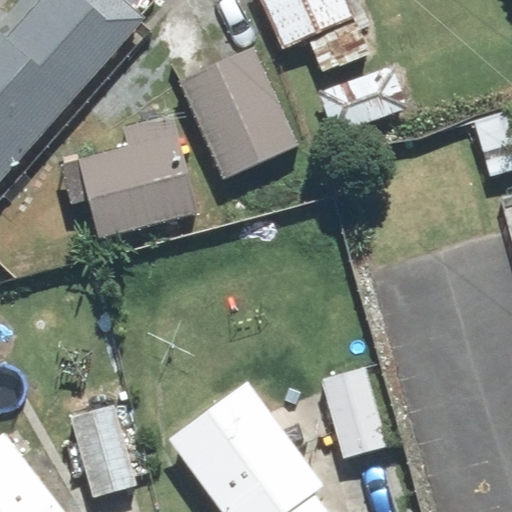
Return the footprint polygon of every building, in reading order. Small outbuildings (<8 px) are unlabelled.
[(0,185),(147,18),(126,0),(43,0),(9,40),(0,32),(0,185)] [(346,0),(266,0),(287,47),(354,18),(346,0)] [(227,178),(300,145),(256,50),(183,83),(227,178)] [(336,134),(410,109),(396,68),(322,92),(336,134)] [(511,113),(479,123),(493,175),(511,169),(511,113)] [(101,237),(199,214),(176,115),(124,127),(129,147),(82,158),(101,237)] [(366,366),(324,379),(346,457),(388,445),(366,366)] [(331,511),(317,491),(325,485),(251,381),(172,438),(225,511),(331,511)] [(74,418),(96,496),(138,485),(116,406),(74,418)] [(66,511),(6,435),(0,439),(0,511),(66,511)]
